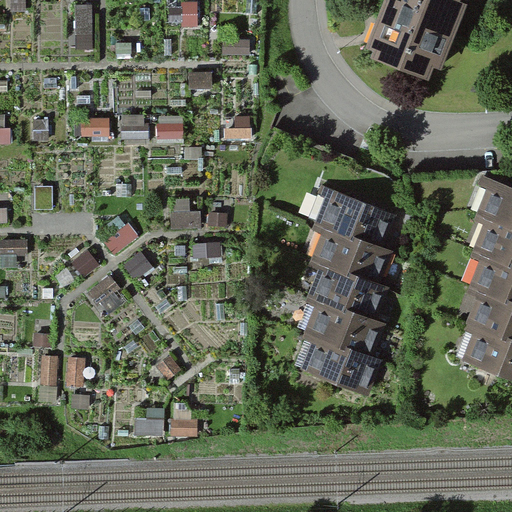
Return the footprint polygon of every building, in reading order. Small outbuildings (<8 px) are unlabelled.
[(78,1),(79,49),(95,48),(95,0),(78,1)] [(388,0),(380,22),(386,25),(382,35),(374,56),(426,77),(432,63),(438,65),(463,3),(456,1),(456,0),(388,0)] [(84,133),(113,134),(113,118),(84,117),(84,133)] [(511,188),(484,177),(481,185),(495,190),(490,203),(485,215),(481,213),(477,221),(491,226),(487,238),(481,251),(477,249),(474,257),(488,263),(483,275),(478,287),(474,286),(470,294),(484,299),(480,310),(475,324),(470,322),(467,330),(481,335),(476,347),(470,362),(511,378),(511,188)] [(382,323),(372,319),(385,287),(376,283),(388,250),(379,247),(392,214),(341,194),(322,186),(309,219),(319,223),(316,230),(329,236),(324,249),(320,260),(315,259),(312,266),(326,272),(321,285),(316,297),(312,295),(309,303),(322,308),(318,321),(313,333),(308,331),(305,339),(319,345),(314,356),(308,371),(364,393),(378,359),(369,355),(382,323)] [(0,204),(0,221),(9,222),(9,205),(0,204)] [(175,229),(204,227),(203,210),(174,211),(175,229)] [(134,226),(109,239),(116,251),(141,238),(134,226)] [(42,382),(55,386),(64,357),(50,354),(42,382)] [(146,434),(166,434),(166,417),(146,416),(146,434)]
